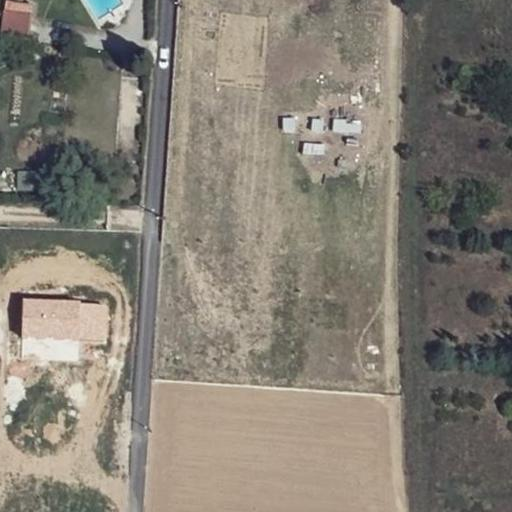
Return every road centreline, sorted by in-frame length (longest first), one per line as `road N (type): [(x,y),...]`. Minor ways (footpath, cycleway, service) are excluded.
road 1 (residential): [(135,511),(170,0)]
road 2 (unknown): [(155,222),(0,213)]
